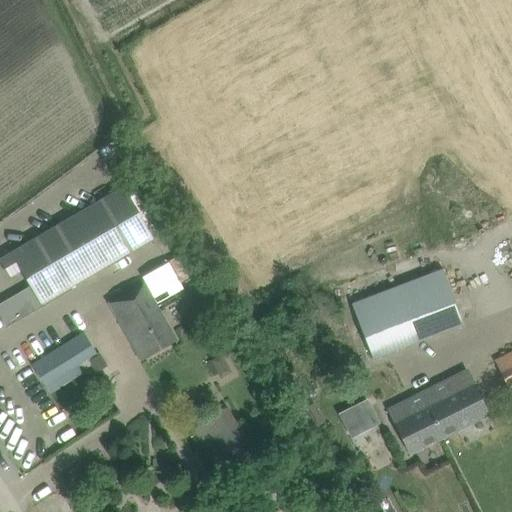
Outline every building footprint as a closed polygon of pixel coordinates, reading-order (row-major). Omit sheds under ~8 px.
[(124,187),(95,203),(26,244),(0,258),(0,262),(9,277),(19,271),(28,286),(0,302),(0,315),(6,325),(56,296),(125,255),(154,238),(124,187)] [(168,262),(142,277),(157,303),(183,289),(168,262)] [(442,266),(351,303),(372,358),(464,324),(442,266)] [(175,341),(144,286),(133,292),(131,290),(111,302),(125,326),(122,327),(140,360),(175,341)] [(194,290),(206,310),(214,305),(203,286),(194,290)] [(44,386),(76,365),(96,353),(83,332),(49,354),(31,365),(44,386)] [(511,396),(511,351),(493,361),(511,396)] [(100,355),(91,360),(98,372),(108,366),(100,355)] [(437,423),(445,437),(488,415),(466,370),(437,385),(452,415),(437,423)] [(410,454),(445,437),(437,423),(452,415),(437,385),(388,409),(410,454)] [(365,401),(338,414),(344,425),(357,418),(363,431),(377,424),(365,401)] [(228,407),(193,429),(217,469),(252,448),(228,407)] [(292,441),(278,450),(284,459),(298,450),(292,441)]
